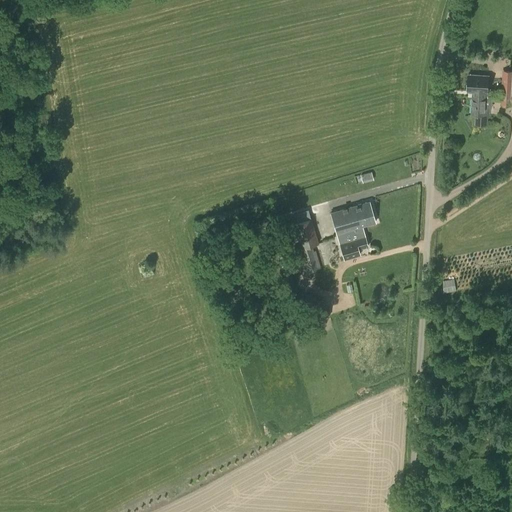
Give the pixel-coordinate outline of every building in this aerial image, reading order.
[(501,92),(501,103),(500,105),(511,106),(511,99),(511,71),(503,71),(502,79),(501,92)] [(469,75),(468,79),(468,92),(472,92),(471,115),(475,115),(474,125),(487,126),(487,119),(489,119),(489,108),(492,108),(493,89),(488,88),(489,76),(475,75),(469,75)] [(336,233),(362,226),(375,222),(369,201),(330,212),(336,233)] [(295,233),(284,236),(289,252),(299,249),(296,238),(315,232),(311,218),(294,223),(292,224),(295,233)] [(367,246),(362,226),(336,233),(342,254),(344,260),(360,255),(358,249),(367,246)] [(299,249),(289,252),(295,275),(320,268),(315,250),(313,251),(301,254),(299,249)] [(140,268),(143,277),(154,274),(151,265),(140,268)] [(330,316),(324,299),(308,304),(314,321),(330,316)]
